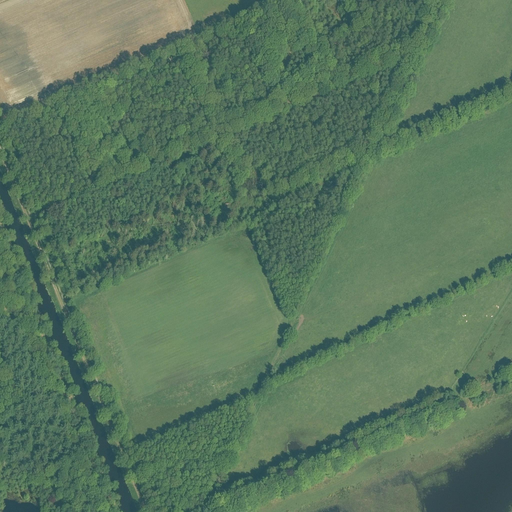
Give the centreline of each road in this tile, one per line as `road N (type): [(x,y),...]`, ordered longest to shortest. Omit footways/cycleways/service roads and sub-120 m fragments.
road 1 (track): [(369,153),(206,508)]
road 2 (track): [(147,511),(28,218)]
